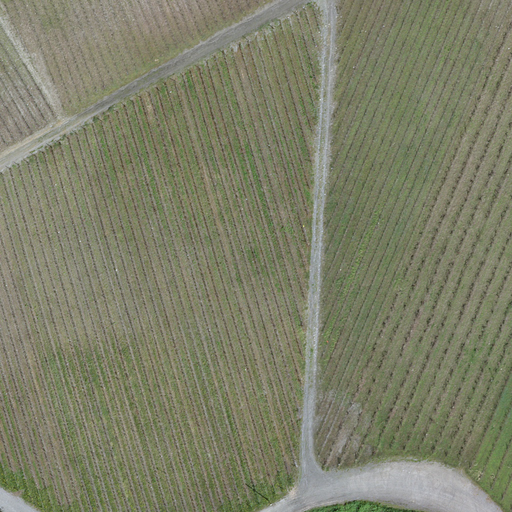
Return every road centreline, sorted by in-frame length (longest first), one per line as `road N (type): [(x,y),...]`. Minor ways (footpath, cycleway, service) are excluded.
road 1 (track): [(327,0),(306,505)]
road 2 (track): [(0,162),(296,0)]
